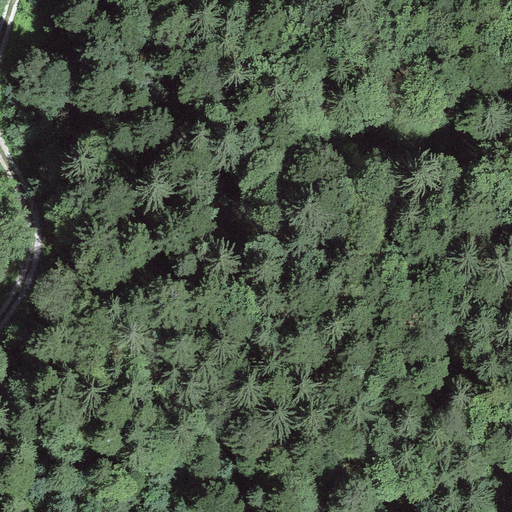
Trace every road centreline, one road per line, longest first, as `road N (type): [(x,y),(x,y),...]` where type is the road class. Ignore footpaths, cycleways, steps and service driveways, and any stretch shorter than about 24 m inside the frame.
road 1 (track): [(405,0),(426,23),(410,79),(359,140),(367,240),(400,283),(392,377),(363,452),(271,479)]
road 2 (track): [(0,135),(33,213),(27,271),(0,319)]
